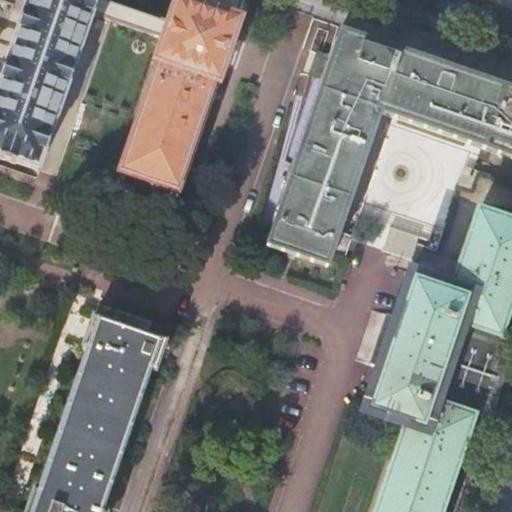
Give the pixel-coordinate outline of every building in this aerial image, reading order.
[(27,0),(23,14),(21,13),(16,29),(17,30),(10,52),(0,79),(0,160),(15,166),(16,165),(37,172),(44,154),(46,154),(51,137),(49,136),(91,15),(96,0),(27,0)] [(174,195),(177,196),(215,85),(217,85),(228,54),(239,22),(237,21),(243,0),(178,0),(179,0),(177,0),(175,0),(168,22),(161,20),(161,21),(99,0),(96,0),(91,15),(113,23),(155,37),(155,38),(162,41),(154,64),(157,64),(119,176),(121,176),(117,189),(129,194),(126,201),(155,211),(157,204),(170,208),(174,195)] [(511,90),(340,31),(330,59),(267,246),(292,255),(328,268),(380,114),(511,159),(511,90)] [(511,301),(511,223),(479,212),(453,288),(410,273),(386,345),(361,416),(404,431),(376,511),(440,511),(472,420),(487,425),(511,350),(511,338),(501,334),(511,301)] [(419,237),(389,227),(381,251),(412,261),(419,237)] [(102,511),(150,374),(154,376),(164,347),(148,341),(150,335),(152,328),(115,315),(112,322),(111,328),(93,322),(83,350),(88,353),(38,497),(33,495),(27,511),(102,511)]
